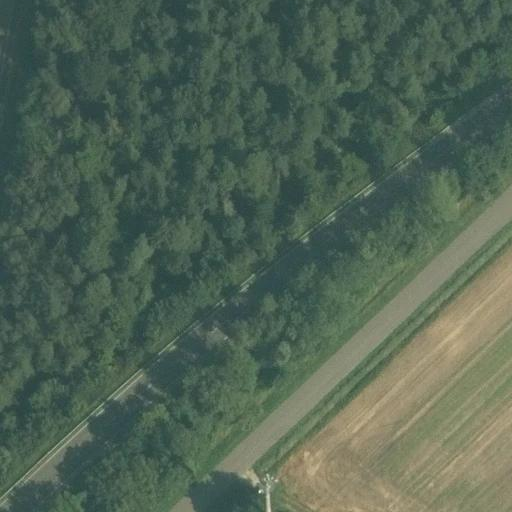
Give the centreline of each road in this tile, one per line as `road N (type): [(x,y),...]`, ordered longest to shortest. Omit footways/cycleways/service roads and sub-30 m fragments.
road 1 (tertiary): [(24,511),(289,272),(511,100)]
road 2 (unclassified): [(511,197),(173,511)]
